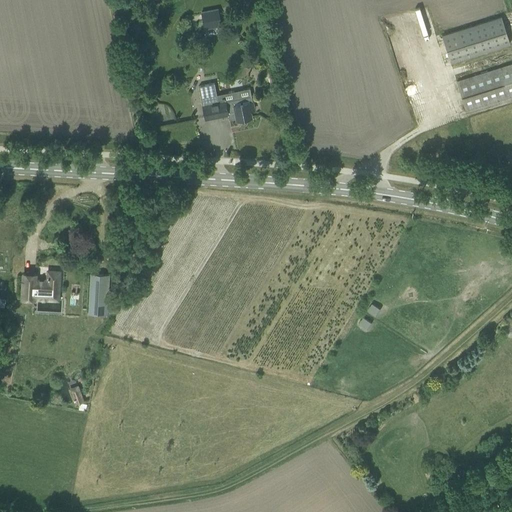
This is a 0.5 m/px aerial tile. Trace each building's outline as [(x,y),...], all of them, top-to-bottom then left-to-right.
[(201,12),(204,28),(222,25),(219,9),(201,12)] [(510,44),(501,16),(442,35),(451,63),(510,44)] [(511,96),(511,63),(457,81),(466,111),(511,96)] [(225,99),(217,101),(214,83),(199,86),(202,104),(205,120),(228,115),(229,119),(236,118),(237,120),(243,118),(244,120),(250,119),(249,117),(251,117),(250,110),(254,110),(251,96),(226,101),(225,99)] [(36,274),(23,274),(21,298),(34,299),(35,291),(58,293),(59,272),(48,271),(47,280),(35,280),(36,274)] [(107,314),(109,274),(89,273),(87,313),(107,314)] [(85,402),(78,385),(68,389),(74,406),(85,402)] [(511,480),(511,458),(501,466),(511,480)]
